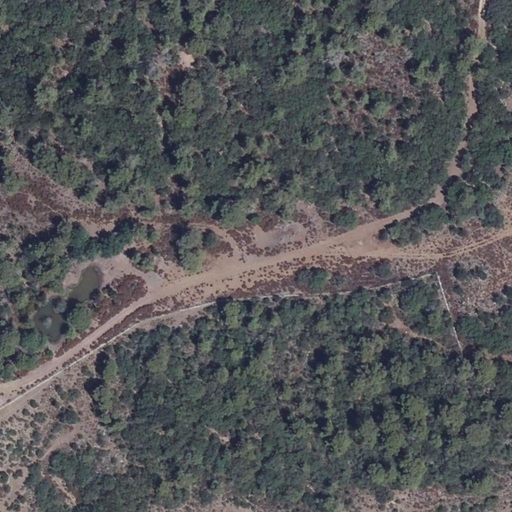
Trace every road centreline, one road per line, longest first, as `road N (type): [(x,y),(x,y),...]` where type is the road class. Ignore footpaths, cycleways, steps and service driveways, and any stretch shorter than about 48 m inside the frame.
road 1 (track): [(0,387),(77,349),(160,292),(320,247)]
road 2 (track): [(320,247),(435,198),(453,177),(485,0)]
